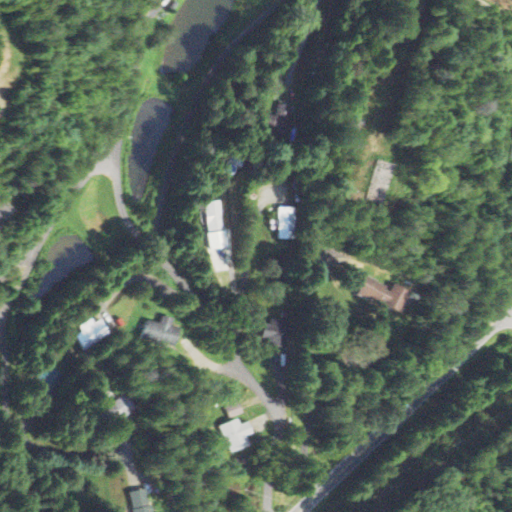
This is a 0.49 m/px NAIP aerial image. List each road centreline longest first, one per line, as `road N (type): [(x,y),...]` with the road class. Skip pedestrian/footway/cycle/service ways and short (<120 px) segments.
road 1 (residential): [(115,163),(127,222),(184,281),(271,407),(270,511)]
road 2 (primary): [(297,511),(511,303)]
road 3 (residential): [(0,324),(8,368),(56,450),(122,452),(150,511)]
road 4 (residential): [(115,163),(94,167),(38,240),(0,310)]
road 5 (residential): [(115,163),(136,47),(133,0)]
